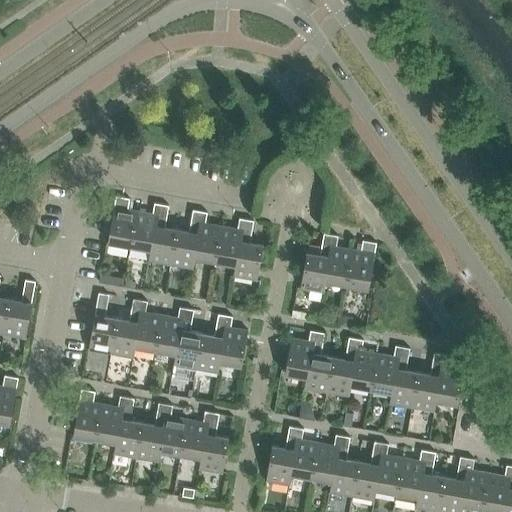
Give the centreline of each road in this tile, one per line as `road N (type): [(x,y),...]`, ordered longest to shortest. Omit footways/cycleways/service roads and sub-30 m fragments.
road 1 (secondary): [(274,7),(303,23),(328,52),(511,319)]
road 2 (residential): [(24,492),(84,165)]
road 3 (secondary): [(511,259),(329,0)]
road 4 (secondary): [(0,133),(165,15),(217,0)]
road 5 (residential): [(242,195),(84,165)]
road 6 (secondary): [(106,0),(0,74)]
